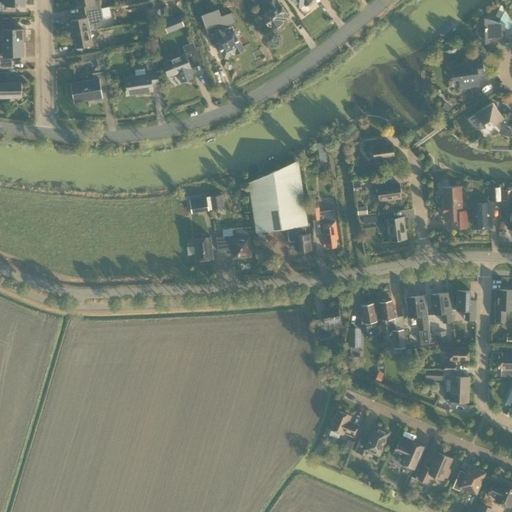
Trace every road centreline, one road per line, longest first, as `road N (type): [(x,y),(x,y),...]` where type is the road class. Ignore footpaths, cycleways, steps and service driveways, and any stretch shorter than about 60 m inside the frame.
road 1 (tertiary): [(425,261),(311,280),(115,294),(73,293),(0,267)]
road 2 (tertiary): [(388,0),(285,81),(208,119),(127,136),(45,136)]
road 3 (residential): [(511,423),(482,399),(486,256)]
road 4 (residential): [(511,467),(349,398)]
road 5 (residential): [(45,136),(43,0)]
